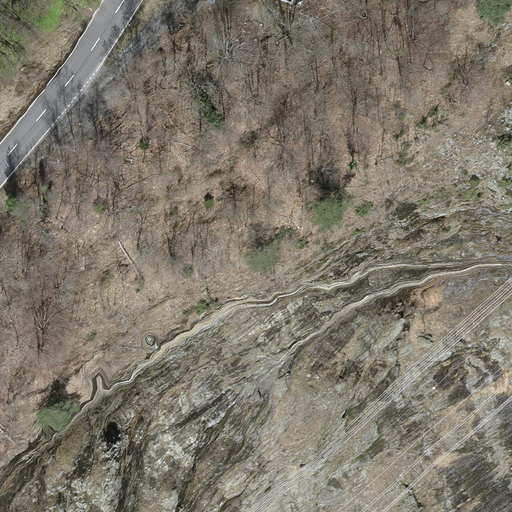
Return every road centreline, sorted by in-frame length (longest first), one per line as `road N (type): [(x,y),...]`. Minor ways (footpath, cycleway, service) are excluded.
road 1 (tertiary): [(123,0),(0,165)]
road 2 (track): [(183,0),(93,96),(73,103),(56,97)]
